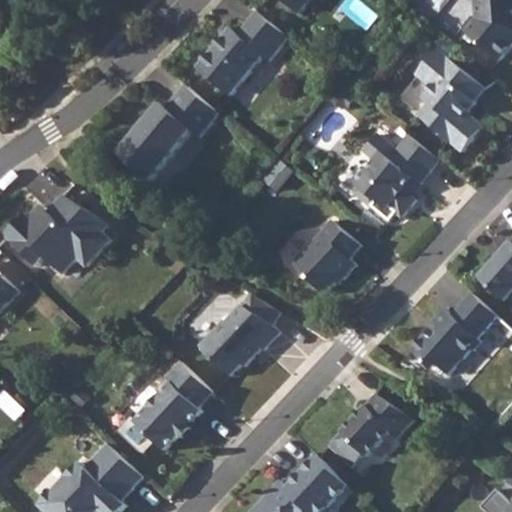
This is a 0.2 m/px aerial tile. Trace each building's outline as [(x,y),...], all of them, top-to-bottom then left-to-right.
[(314,0),(287,0),(303,13),(314,0)] [(511,0),(477,0),(479,18),(468,33),(503,61),(511,50),(511,0)] [(292,39),(259,11),(240,34),(232,27),(226,36),(226,40),(221,46),(217,46),(199,67),(233,97),(266,58),(272,63),(292,39)] [(488,89),(440,49),(418,75),(434,87),(425,97),(431,102),(420,115),(466,153),(478,139),(466,129),(475,118),(470,113),(479,103),(477,101),(488,89)] [(7,85),(13,92),(27,80),(21,73),(7,85)] [(223,114),(188,86),(169,108),(163,104),(121,155),(154,182),(195,132),(203,138),(223,114)] [(443,161),(413,136),(400,151),(380,134),(366,151),(378,161),(359,184),(362,186),(356,193),(375,207),(393,222),(400,213),(406,218),(420,201),(407,190),(416,179),(423,185),(443,161)] [(30,216),(10,237),(41,267),(49,259),(67,276),(81,260),(90,268),(115,242),(106,233),(112,228),(102,219),(66,196),(51,212),(37,218),(35,221),(32,219),(30,216)] [(364,245),(334,221),(325,233),(295,264),(329,296),(341,283),(345,279),(347,280),(360,266),(353,259),(364,245)] [(511,242),(506,248),(510,252),(504,258),(497,258),(480,277),(507,302),(511,296),(511,242)] [(0,316),(23,293),(0,270),(0,316)] [(502,317),(475,293),(456,316),(448,308),(436,323),(443,329),(443,335),(439,340),(433,340),(429,335),(415,351),(434,368),(439,363),(453,376),(474,352),(478,352),(486,343),(482,339),(502,317)] [(227,321),(203,347),(234,376),(245,364),(248,367),(265,349),(267,350),(284,333),(276,326),(245,306),(229,323),(227,321)] [(216,393),(183,362),(168,378),(174,383),(137,422),(168,450),(182,436),(191,426),(205,411),(201,407),(216,393)] [(344,433),(332,447),(355,470),(368,456),(371,458),(395,433),(402,440),(420,421),(379,395),(344,433)] [(147,478),(110,443),(88,467),(83,462),(42,506),(48,511),(102,511),(103,511),(104,511),(124,511),(130,506),(124,501),(147,478)] [(283,482),(254,511),(327,511),(352,486),(321,457),(298,481),(298,485),(299,486),(294,492),(283,482)]
